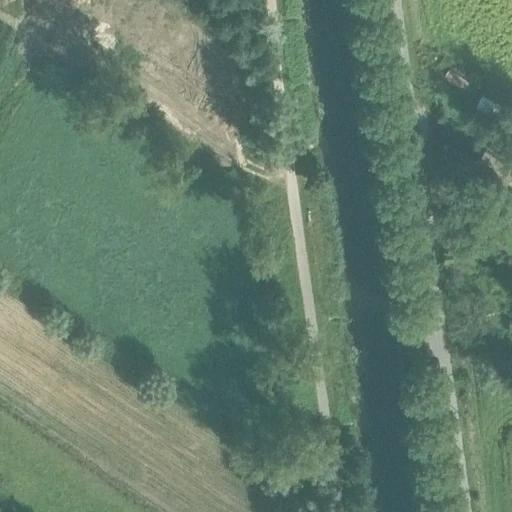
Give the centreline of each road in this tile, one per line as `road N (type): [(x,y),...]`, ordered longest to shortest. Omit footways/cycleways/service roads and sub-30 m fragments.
road 1 (tertiary): [(385,0),(458,511)]
road 2 (unclassified): [(270,0),(338,511)]
